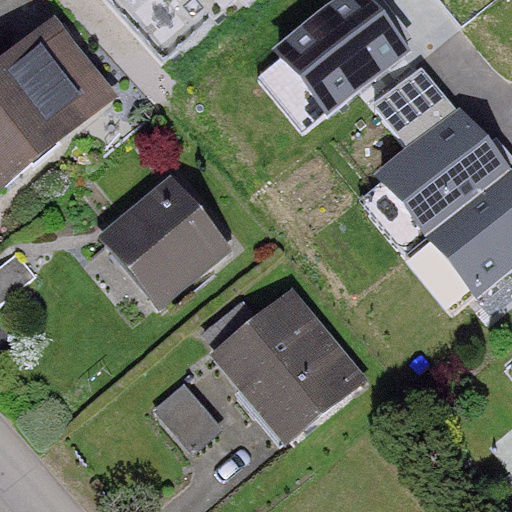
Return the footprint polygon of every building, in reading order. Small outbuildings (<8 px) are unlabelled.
[(403,42),(368,0),(344,0),(281,52),(325,106),(403,42)] [(102,97),(68,57),(48,74),(30,52),(0,77),(0,191),(26,170),(21,164),(102,97)] [(504,166),(459,112),(381,176),(425,230),(504,166)] [(511,264),(511,175),(435,238),(479,292),(511,264)] [(167,194),(107,244),(158,305),(218,256),(167,194)] [(0,269),(0,308),(31,282),(12,259),(0,269)] [(215,362),(285,447),(345,397),(274,313),(253,331),(237,311),(199,343),(215,362)] [(213,434),(183,398),(155,421),(185,457),(213,434)]
